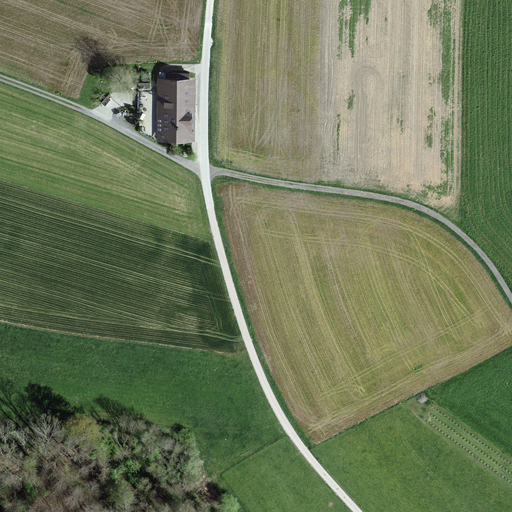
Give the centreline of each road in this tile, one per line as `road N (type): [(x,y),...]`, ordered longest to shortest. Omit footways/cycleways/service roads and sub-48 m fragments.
road 1 (track): [(511,300),(477,249),(423,209),(205,170),(0,78)]
road 2 (track): [(356,511),(275,408),(239,313),(205,190),(209,0)]
